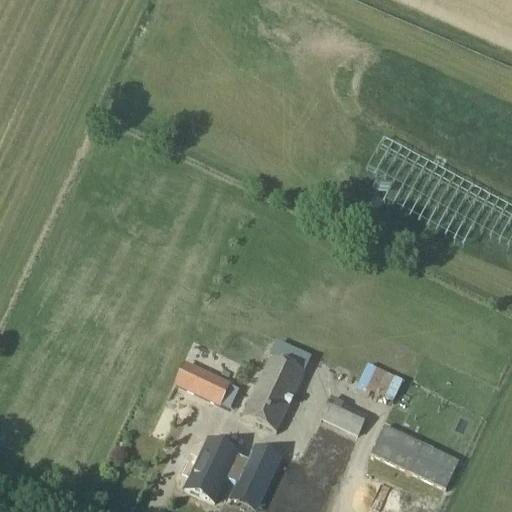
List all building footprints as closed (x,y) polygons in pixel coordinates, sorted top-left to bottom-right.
[(354,273),(330,261),(315,293),(303,287),(292,310),(304,316),(288,349),(312,360),(354,273)] [(345,357),(357,329),(347,324),(335,352),(345,357)] [(247,404),(236,398),(232,408),(243,413),(240,419),(276,437),(305,375),(270,357),(247,404)] [(229,414),(232,408),(236,398),(238,393),(212,380),(201,401),(229,414)] [(357,437),(365,419),(328,402),(321,419),(319,423),(356,440),(357,437)] [(445,493),(458,464),(383,429),(370,457),(445,493)] [(206,443),(183,491),(214,506),(237,457),(206,443)] [(380,477),(366,471),(360,485),(373,491),(380,477)]
